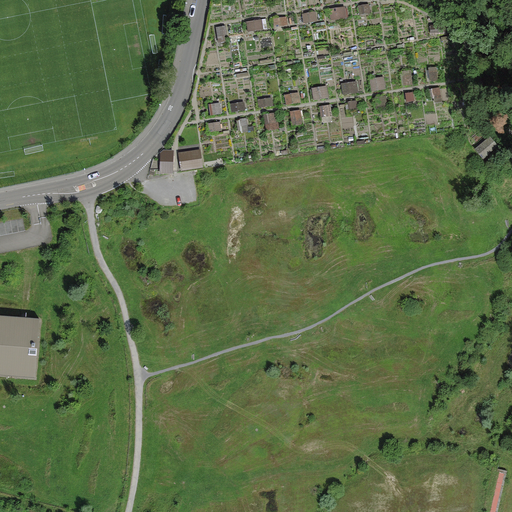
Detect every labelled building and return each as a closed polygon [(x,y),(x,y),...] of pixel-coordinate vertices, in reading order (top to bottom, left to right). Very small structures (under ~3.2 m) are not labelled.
[(253,0),(243,0),(245,13),(255,12),(253,0)] [(360,15),(372,13),(371,4),(359,5),(360,15)] [(331,20),(347,18),(346,6),(329,8),(331,20)] [(304,23),(317,21),(316,11),(302,13),(304,23)] [(274,28),(289,26),(287,17),(273,19),(274,28)] [(265,18),(246,21),(248,32),(267,29),(265,18)] [(225,35),(225,25),(212,26),(213,35),(225,35)] [(429,81),(438,81),(437,68),(428,68),(429,81)] [(404,86),(414,85),(412,71),(402,72),(404,86)] [(369,79),(371,91),(386,88),(384,76),(369,79)] [(341,83),(342,94),(358,92),(356,81),(341,83)] [(310,87),(312,99),(328,97),(327,85),(310,87)] [(432,103),(442,102),(440,87),(430,88),(432,103)] [(283,94),(285,103),(301,101),(299,91),(283,94)] [(403,107),(416,106),(414,92),(402,93),(403,107)] [(376,109),(388,107),(387,95),(374,97),(376,109)] [(271,97),(256,99),(258,106),(272,104),(271,97)] [(359,108),(357,100),(348,101),(350,110),(359,108)] [(245,109),(244,101),(231,103),(232,111),(245,109)] [(220,112),(219,102),(208,104),(210,114),(220,112)] [(331,118),(329,104),(318,106),(319,119),(331,118)] [(303,124),(301,108),(289,110),(291,126),(303,124)] [(265,131),(279,129),(277,112),(263,113),(265,131)] [(245,126),(244,117),(236,118),(237,127),(245,126)] [(208,132),(221,130),(220,121),(207,123),(208,132)] [(498,147),(490,137),(475,149),(484,159),(498,147)] [(201,149),(178,152),(181,171),(203,168),(201,149)] [(175,173),(175,150),(160,150),(160,173),(175,173)] [(39,323),(0,320),(0,378),(35,381),(39,323)]
